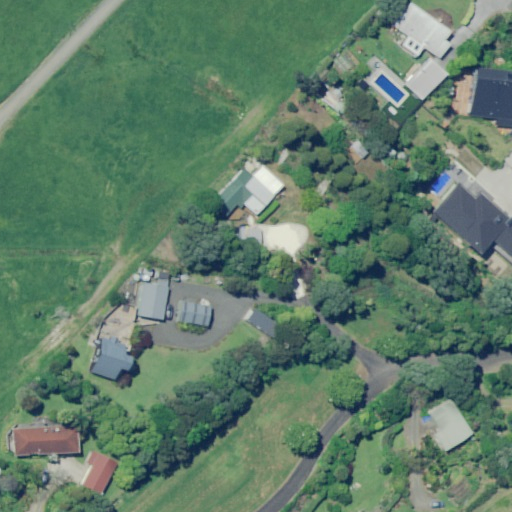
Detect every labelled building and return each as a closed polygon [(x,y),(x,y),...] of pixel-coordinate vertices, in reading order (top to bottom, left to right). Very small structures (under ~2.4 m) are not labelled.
[(446,32),(407,5),(392,27),(437,58),(446,45),(440,41),(446,32)] [(443,74),(426,59),(403,85),(420,100),(443,74)] [(511,73),(473,70),(469,118),(495,120),(494,128),(511,129),(511,73)] [(367,152),(354,140),(349,146),(361,158),(367,152)] [(251,176),(243,169),(210,206),(224,218),(235,205),(240,210),(243,207),(254,216),(279,187),(258,168),(251,176)] [(260,229),(237,229),(236,249),(259,249),(260,229)] [(165,288),(141,284),(136,317),(161,320),(165,288)] [(209,307),(181,302),(178,323),(206,327),(209,307)] [(122,347),(100,339),(89,373),(111,380),(115,370),(122,372),(126,359),(119,356),(122,347)] [(469,435),(445,400),(426,413),(439,432),(433,435),(444,451),(469,435)] [(75,453),(74,427),(12,431),(13,456),(75,453)] [(114,463),(95,454),(80,486),(99,495),(114,463)]
